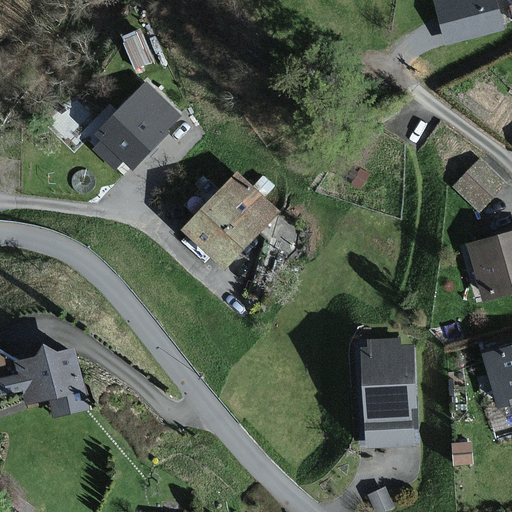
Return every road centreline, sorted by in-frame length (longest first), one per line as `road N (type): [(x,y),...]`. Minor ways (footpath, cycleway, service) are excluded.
road 1 (unclassified): [(0,233),(53,244),(99,272),(225,426),(309,511)]
road 2 (residential): [(415,90),(511,163)]
